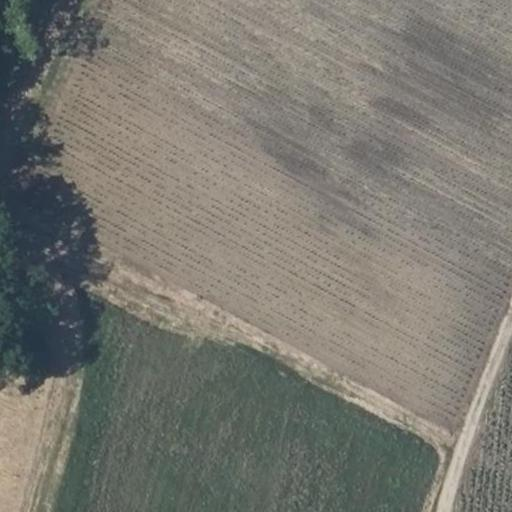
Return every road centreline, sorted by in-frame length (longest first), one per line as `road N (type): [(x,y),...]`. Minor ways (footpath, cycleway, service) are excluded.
road 1 (track): [(137,0),(511,185)]
road 2 (track): [(17,511),(48,383),(35,264),(0,191)]
road 3 (track): [(511,300),(445,511)]
road 4 (track): [(0,134),(62,0)]
